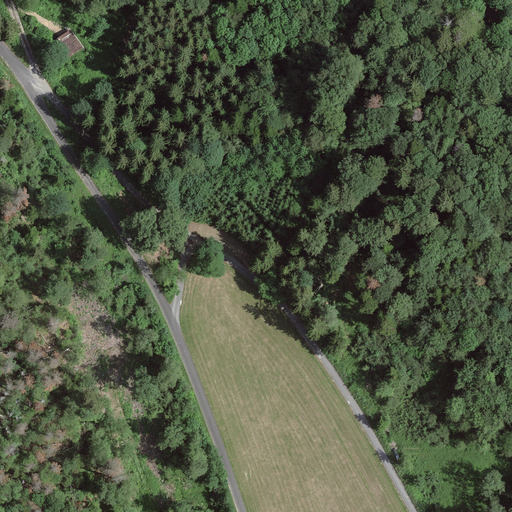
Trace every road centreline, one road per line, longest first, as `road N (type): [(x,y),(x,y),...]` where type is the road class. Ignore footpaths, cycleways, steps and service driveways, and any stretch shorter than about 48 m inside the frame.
road 1 (tertiary): [(192,237),(249,274),(291,315),(413,511)]
road 2 (tertiary): [(174,326),(30,86)]
road 3 (tertiary): [(30,86),(46,91),(129,184),(192,237)]
road 4 (tertiary): [(241,511),(174,326)]
road 5 (track): [(209,0),(218,45),(239,69),(306,38)]
road 6 (track): [(161,511),(113,384)]
